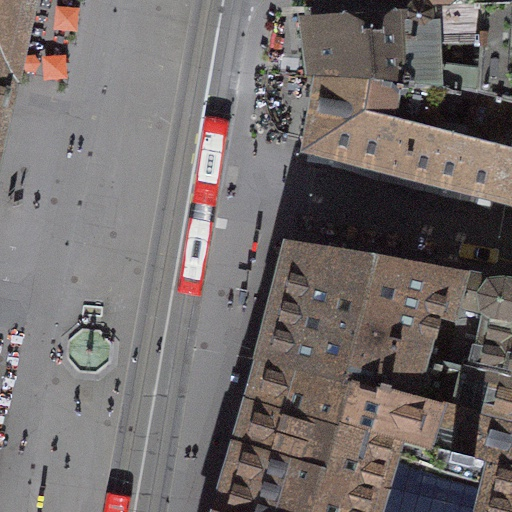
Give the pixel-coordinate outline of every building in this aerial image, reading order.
[(0,0),(0,135),(3,122),(1,121),(11,77),(15,78),(19,61),(17,60),(27,16),(29,16),(32,0),(0,0)] [(477,92),(482,5),(437,8),(430,0),(357,0),(352,4),(316,6),(316,11),(309,12),(312,45),(316,78),(325,79),(325,76),(463,89),(468,90),(477,92)] [(511,3),(482,5),(477,92),(511,99),(511,3)] [(511,196),(511,155),(465,146),(468,133),(460,131),(468,90),(463,89),(325,76),(325,79),(319,112),(313,145),(389,166),(442,179),(494,192),(511,196)] [(511,99),(477,92),(468,90),(460,131),(468,133),(465,146),(511,155),(511,99)] [(272,360),(417,398),(427,361),(448,367),(465,296),(446,293),(449,272),(300,246),(272,360)] [(511,284),(490,279),(449,272),(446,293),(465,296),(448,367),(511,384),(511,284)] [(428,444),(439,405),(417,398),(272,360),(259,403),(401,437),(428,444)] [(427,361),(417,398),(439,405),(511,423),(511,384),(448,367),(427,361)] [(243,456),(227,509),(236,511),(479,511),(493,459),(467,453),(428,444),(401,437),(259,403),(243,456)] [(511,423),(439,405),(428,444),(467,453),(493,459),(511,463),(511,423)] [(511,511),(511,463),(493,459),(479,511),(511,511)]
